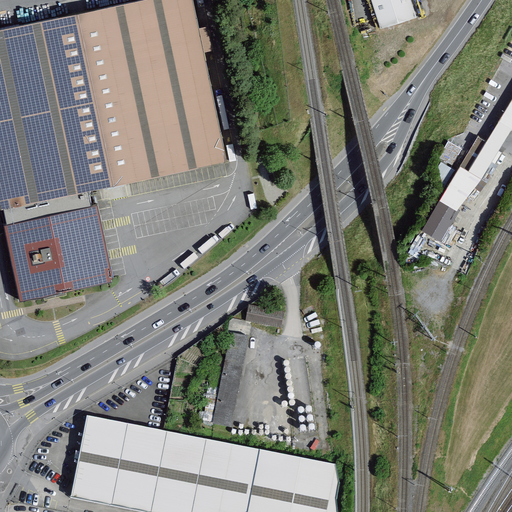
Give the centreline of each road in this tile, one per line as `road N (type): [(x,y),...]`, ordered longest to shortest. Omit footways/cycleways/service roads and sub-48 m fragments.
road 1 (secondary): [(1,457),(54,410),(243,295),(321,234),(383,171),(443,54)]
road 2 (secondary): [(443,54),(315,203),(247,266),(75,370)]
